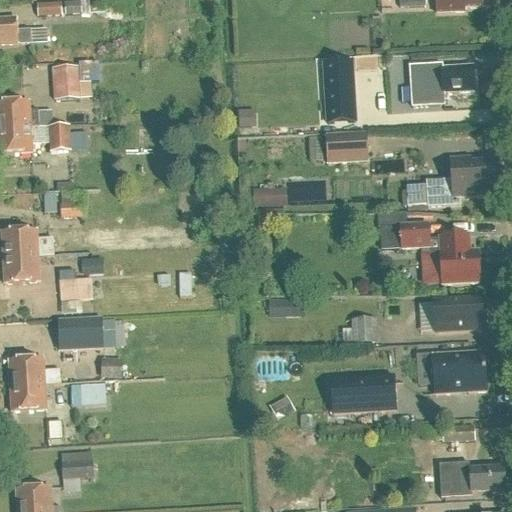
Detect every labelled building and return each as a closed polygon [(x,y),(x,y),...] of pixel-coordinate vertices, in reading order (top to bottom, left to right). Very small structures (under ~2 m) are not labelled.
[(398,0),(400,12),(427,12),(426,0),(398,0)] [(465,13),(482,12),(481,0),(436,0),(437,17),(465,16),(465,13)] [(36,8),(37,21),(62,20),(61,7),(36,8)] [(0,24),(0,50),(18,49),(18,48),(47,47),(46,33),(17,34),(17,23),(0,24)] [(354,65),(322,67),(326,129),(357,127),(354,65)] [(442,69),(410,71),(412,111),(445,109),(444,98),(474,96),(473,71),(442,73),(442,69)] [(79,70),(52,71),(53,105),(91,103),(91,86),(79,86),(79,70)] [(29,106),(0,107),(0,133),(39,131),(38,113),(29,114),(29,106)] [(39,131),(0,133),(0,160),(33,158),(32,149),(49,148),(49,157),(88,154),(87,136),(70,137),(69,129),(39,131)] [(326,140),(328,169),(369,167),(368,137),(326,140)] [(471,162),(451,163),(452,184),(426,186),(426,191),(408,192),(409,210),(428,209),(428,212),(461,210),(460,202),(496,199),(493,165),(471,167),(471,162)] [(287,194),(253,195),(253,212),(287,211),(287,194)] [(257,221),(257,237),(275,237),(275,221),(257,221)] [(402,253),(402,254),(430,252),(429,228),(401,230),(381,231),(382,254),(402,253)] [(2,237),(3,262),(46,260),(54,259),(54,257),(53,246),(53,241),(37,243),(36,235),(2,237)] [(478,255),(470,256),(470,240),(439,242),(442,290),(480,287),(478,255)] [(46,260),(3,262),(5,288),(39,286),(38,268),(47,267),(46,260)] [(59,284),(61,304),(93,302),(91,282),(59,284)] [(434,305),(436,338),(485,335),(483,302),(434,305)] [(269,304),(269,322),(285,322),(285,304),(269,304)] [(58,324),(59,356),(104,354),(103,322),(58,324)] [(487,397),(484,357),(433,360),(435,400),(454,399),(454,395),(468,394),(468,398),(487,397)] [(53,389),(61,388),(60,373),(44,375),(43,364),(9,365),(10,391),(53,389)] [(396,415),(394,381),(331,385),(333,419),(396,415)] [(71,390),(72,411),(106,410),(105,388),(71,390)] [(46,415),(45,397),(54,397),(53,389),(10,391),(12,417),(46,415)] [(442,446),(475,446),(474,430),(442,430),(442,432),(426,432),(426,445),(442,444),(442,446)] [(61,458),(62,485),(93,483),(92,457),(61,458)] [(504,472),(470,474),(470,476),(460,477),(460,468),(439,469),(441,502),(472,501),(472,497),(505,496),(504,472)] [(50,493),(16,494),(16,511),(60,511),(60,510),(51,511),(50,493)]
